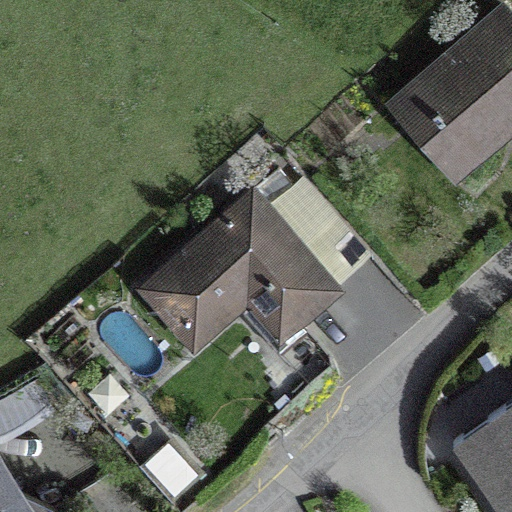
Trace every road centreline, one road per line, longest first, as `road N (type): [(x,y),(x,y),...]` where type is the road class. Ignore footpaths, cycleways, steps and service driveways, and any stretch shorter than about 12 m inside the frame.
road 1 (residential): [(340,422),(511,269)]
road 2 (residential): [(239,511),(340,422)]
